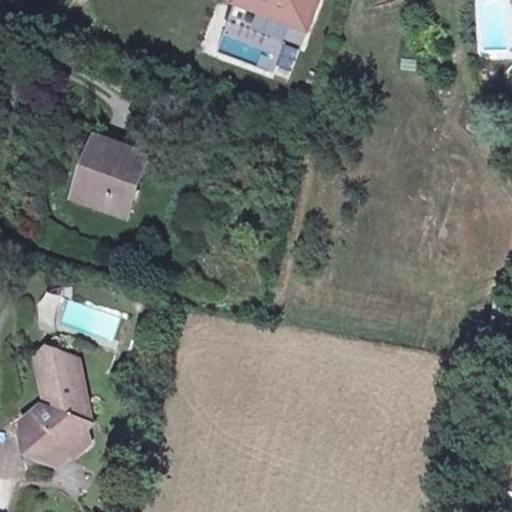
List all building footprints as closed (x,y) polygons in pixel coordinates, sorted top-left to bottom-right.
[(318,0),(239,0),(238,4),(308,30),(318,0)] [(265,65),(271,33),(228,25),(222,57),(265,65)] [(284,45),(277,68),(292,72),(299,49),(284,45)] [(148,158),(100,141),(94,157),(97,158),(82,201),(127,217),(148,158)] [(53,327),(56,297),(47,296),(44,326),(53,327)] [(88,443),(86,431),(91,426),(78,364),(50,353),(39,362),(47,400),(60,405),(63,412),(56,414),(44,409),(26,425),(31,455),(51,462),(63,450),(75,454),(88,443)]
